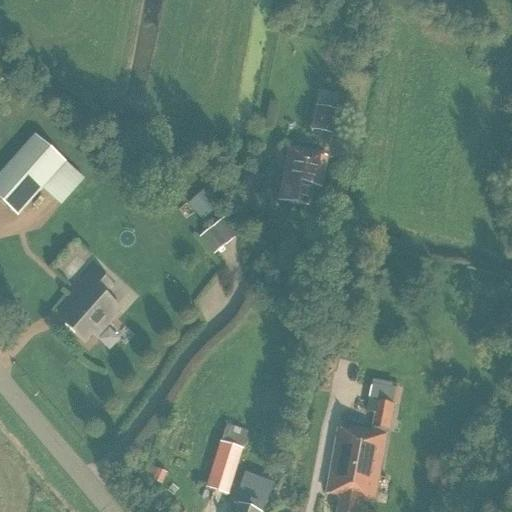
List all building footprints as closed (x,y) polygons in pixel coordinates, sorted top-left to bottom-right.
[(335,135),(339,111),(315,106),(311,130),(335,135)] [(0,201),(17,217),(65,163),(35,136),(0,175),(0,201)] [(321,188),(327,156),(289,149),(279,201),(308,206),(312,186),(321,188)] [(207,187),(188,203),(203,220),(221,203),(207,187)] [(238,237),(223,219),(200,238),(214,256),(238,237)] [(73,285),(97,257),(75,237),(50,264),(73,285)] [(97,338),(121,311),(99,291),(107,282),(93,270),(74,291),(85,300),(64,324),(84,343),(92,334),(97,338)] [(388,436),(394,404),(393,404),(395,388),(372,384),(367,412),(375,414),(371,433),(353,430),(353,433),(338,430),(326,494),(340,497),(336,511),(357,511),(360,501),(373,503),(386,436),(388,436)] [(221,440),(243,446),(248,430),(226,423),(221,440)] [(221,443),(206,489),(228,495),(242,449),(221,443)] [(152,480),(157,470),(150,467),(146,478),(152,480)] [(243,492),(235,511),(256,511),(262,499),(243,492)]
